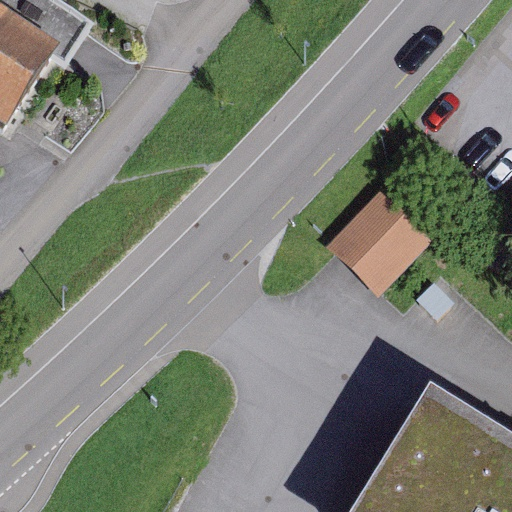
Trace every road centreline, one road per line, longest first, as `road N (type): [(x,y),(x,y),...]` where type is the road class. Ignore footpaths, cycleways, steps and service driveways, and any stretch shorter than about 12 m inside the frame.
road 1 (secondary): [(451,0),(328,137),(0,448)]
road 2 (residential): [(0,271),(218,0)]
